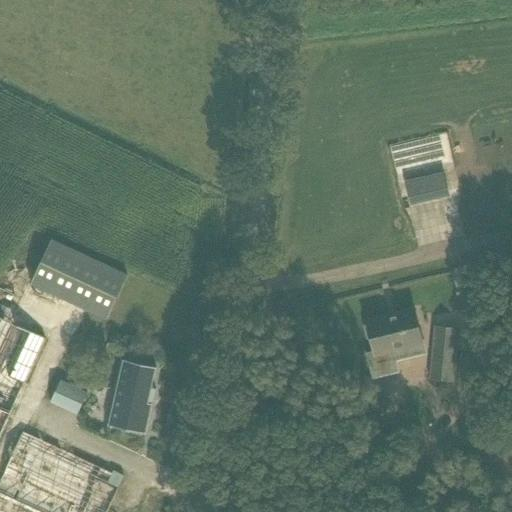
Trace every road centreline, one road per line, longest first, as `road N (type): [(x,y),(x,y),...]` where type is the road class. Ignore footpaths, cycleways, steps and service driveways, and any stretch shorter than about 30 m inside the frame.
road 1 (unclassified): [(196,511),(248,283),(270,0)]
road 2 (track): [(248,283),(286,288),(511,238)]
